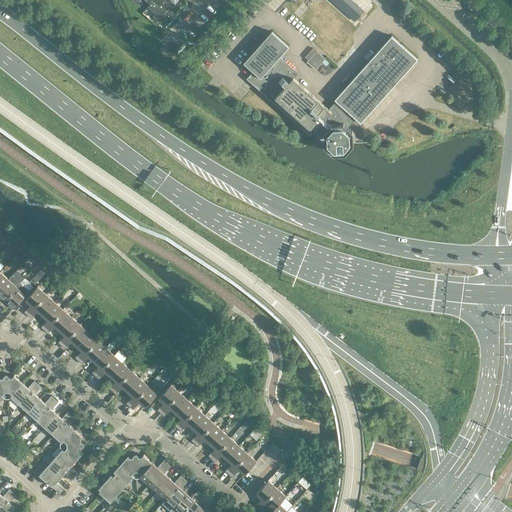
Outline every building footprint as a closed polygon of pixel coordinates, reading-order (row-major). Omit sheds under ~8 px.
[(145,0),(151,4),(148,8),(156,15),(153,18),(161,24),(165,20),(168,23),(175,15),(172,12),(181,1),(179,0),(145,0)] [(356,0),(333,0),(355,20),(365,9),(356,0)] [(253,72),(247,79),(309,135),(313,131),(314,132),(318,128),(323,132),(322,144),(331,152),(345,152),(352,145),(352,131),(348,128),(356,119),(360,123),(417,60),(391,37),(334,100),(338,103),(330,112),(290,76),(294,71),(278,57),(287,47),(271,32),(243,63),(253,72)] [(317,67),(326,57),(314,46),(305,56),(317,67)] [(43,267),(34,276),(37,279),(47,271),(43,267)] [(0,271),(0,287),(8,278),(0,271)] [(0,304),(20,282),(12,274),(8,278),(0,287),(0,294),(1,296),(0,297),(0,304)] [(14,307),(29,290),(20,282),(0,304),(0,308),(2,310),(8,302),(14,307)] [(37,286),(25,299),(31,304),(24,312),(28,315),(46,294),(37,286)] [(46,294),(28,315),(31,318),(37,310),(43,315),(55,302),(46,294)] [(55,302),(43,315),(48,320),(41,327),(45,330),(63,309),(55,302)] [(63,309),(45,330),(48,333),(54,326),(60,330),(72,317),(63,309)] [(72,317),(60,330),(65,335),(58,342),(62,345),(80,324),(72,317)] [(80,324),(62,345),(65,348),(71,341),(77,345),(89,332),(80,324)] [(89,332),(77,345),(82,350),(75,357),(79,360),(97,340),(89,332)] [(115,337),(109,344),(114,348),(119,341),(115,337)] [(97,340),(79,360),(82,363),(88,356),(93,361),(106,347),(97,340)] [(106,347),(93,361),(99,365),(92,373),(95,376),(114,355),(106,347)] [(114,355),(95,376),(99,379),(105,371),(110,376),(122,363),(114,355)] [(122,363),(110,376),(116,381),(109,388),(112,391),(131,370),(122,363)] [(131,370),(112,391),(116,394),(122,387),(127,391),(139,378),(131,370)] [(23,383),(14,375),(11,375),(0,375),(0,392),(4,396),(4,397),(6,398),(9,398),(11,396),(23,383)] [(139,378),(127,391),(133,396),(126,403),(129,406),(148,385),(139,378)] [(11,396),(19,404),(38,383),(34,380),(28,387),(23,383),(11,396)] [(38,383),(19,404),(28,411),(40,398),(35,393),(41,386),(38,383)] [(171,384),(159,397),(164,402),(157,410),(161,413),(179,392),(171,384)] [(148,385),(129,406),(133,409),(139,402),(145,407),(157,393),(148,385)] [(179,392),(161,413),(164,416),(171,408),(176,413),(188,400),(179,392)] [(45,402),(40,398),(28,411),(36,419),(55,398),(51,395),(45,402)] [(55,398),(36,419),(45,427),(57,413),(52,409),(58,401),(55,398)] [(188,400),(176,413),(181,418),(174,425),(178,428),(196,407),(188,400)] [(196,407),(178,428),(181,431),(188,424),(193,428),(205,415),(196,407)] [(57,413),(45,427),(53,434),(72,413),(68,410),(62,418),(57,413)] [(72,413),(53,434),(61,442),(62,442),(74,428),(69,424),(75,417),(72,413)] [(205,415),(193,428),(198,433),(191,440),(195,443),(213,422),(205,415)] [(213,422),(195,443),(198,446),(205,439),(210,443),(222,430),(213,422)] [(82,436),(74,428),(62,442),(61,442),(60,444),(60,447),(62,449),(75,461),(83,452),(81,450),(81,438),(82,436)] [(222,430),(210,443),(215,448),(208,455),(212,458),(230,438),(222,430)] [(230,438),(212,458),(215,461),(222,454),(227,459),(239,445),(230,438)] [(239,445),(227,459),(232,463),(226,471),(229,474),(247,453),(239,445)] [(62,449),(55,457),(75,476),(78,472),(71,466),(75,461),(62,449)] [(247,453),(229,474),(232,477),(239,469),(244,474),(256,461),(247,453)] [(153,462),(143,454),(141,456),(129,457),(128,455),(119,464),(133,476),(135,478),(139,478),(140,476),(153,462)] [(55,457),(47,466),(60,478),(65,473),(72,479),(75,476),(55,457)] [(17,463),(22,468),(27,463),(21,458),(17,463)] [(153,462),(140,476),(147,482),(145,484),(147,485),(167,462),(163,459),(157,466),(153,462)] [(133,476),(119,464),(115,469),(108,462),(105,465),(127,486),(129,485),(127,483),(133,476)] [(167,462),(147,485),(149,487),(150,485),(157,491),(169,477),(164,473),(170,465),(167,462)] [(127,486),(105,465),(102,469),(109,476),(104,481),(118,493),(124,486),(126,488),(127,486)] [(47,466),(39,474),(60,493),(63,489),(56,483),(60,478),(47,466)] [(169,477),(157,491),(164,497),(163,499),(164,500),(184,477),(180,474),(174,482),(169,477)] [(184,477),(164,500),(166,502),(167,500),(174,506),(186,493),(181,488),(187,480),(184,477)] [(118,493),(104,481),(100,486),(93,479),(89,483),(104,496),(112,504),(113,502),(111,500),(118,493)] [(255,506),(258,508),(276,488),(268,480),(256,493),(261,498),(255,506)] [(268,504),(273,509),(279,503),(285,496),(276,488),(258,508),(262,511),(268,504)] [(0,493),(0,505),(13,492),(9,489),(3,496),(0,493)] [(186,493),(174,506),(180,511),(184,511),(201,493),(198,490),(191,497),(186,493)] [(13,492),(0,505),(0,511),(10,511),(15,507),(10,502),(16,495),(13,492)] [(201,493),(184,511),(199,511),(203,508),(198,504),(205,496),(201,493)] [(285,511),(287,510),(279,503),(273,509),(270,511),(285,511)]
